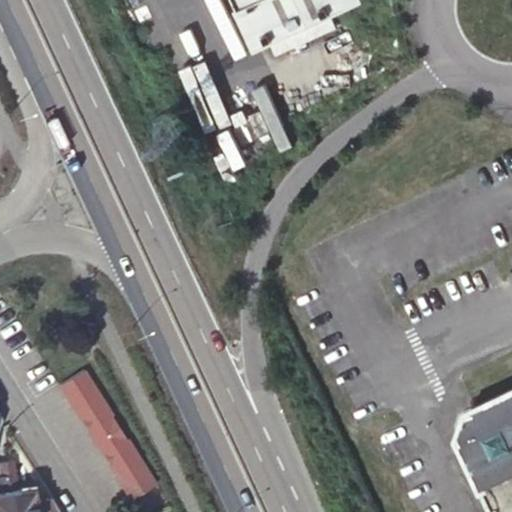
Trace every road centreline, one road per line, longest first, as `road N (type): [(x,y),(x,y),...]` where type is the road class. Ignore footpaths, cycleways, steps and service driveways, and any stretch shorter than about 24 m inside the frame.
road 1 (primary): [(277,480),(52,0)]
road 2 (unclassified): [(277,480),(250,322),(268,208),(327,137),(394,90),(463,60)]
road 3 (primary): [(9,13),(129,265)]
road 4 (primary): [(129,265),(243,511)]
road 5 (residential): [(9,13),(34,154),(30,179),(0,210)]
road 6 (residential): [(0,378),(83,511)]
road 7 (residential): [(0,249),(64,238),(129,265)]
